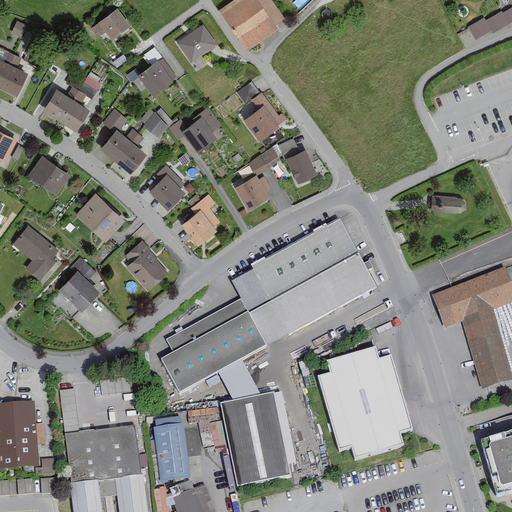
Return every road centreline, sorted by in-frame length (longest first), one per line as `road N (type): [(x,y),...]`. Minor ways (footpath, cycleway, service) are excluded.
road 1 (unclassified): [(361,203),(436,376),(474,511)]
road 2 (residential): [(361,203),(443,168),(419,87),(428,74),(511,33)]
road 3 (residential): [(202,277),(67,149),(0,108)]
road 4 (unclassified): [(203,0),(276,80),(349,184),(347,197)]
road 5 (residential): [(0,334),(39,360),(88,361),(202,277)]
road 6 (residential): [(202,277),(251,241),(347,197)]
